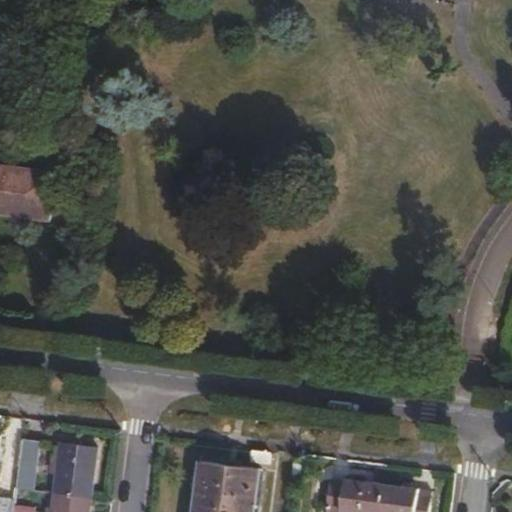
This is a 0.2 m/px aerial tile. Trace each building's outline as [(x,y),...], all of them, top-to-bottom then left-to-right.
[(4,154),(0,153),(0,211),(52,218),(59,171),(3,164),(4,154)] [(43,440),(25,438),(19,485),(37,487),(43,440)] [(68,443),(62,490),(93,494),(100,447),(68,443)] [(257,511),(263,469),(204,462),(196,511),(257,511)] [(382,511),(386,485),(348,480),(348,483),(331,481),(326,511),(382,511)] [(386,485),(382,511),(430,511),(433,491),(386,485)] [(91,511),(93,494),(62,490),(59,511),(91,511)]
